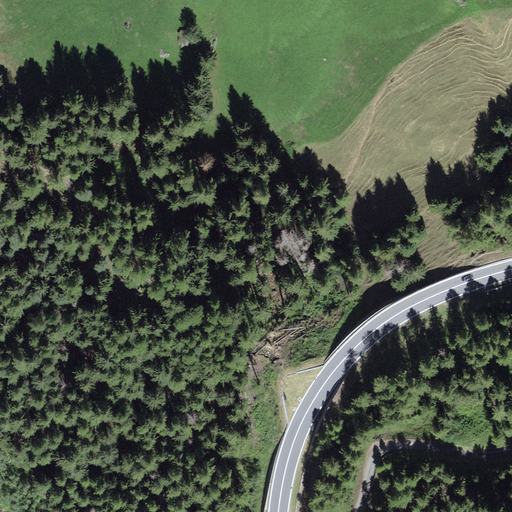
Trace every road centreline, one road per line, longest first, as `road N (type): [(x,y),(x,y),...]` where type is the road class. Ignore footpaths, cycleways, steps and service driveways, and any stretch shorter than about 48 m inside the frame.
road 1 (primary): [(511,269),(404,310),(348,354),(296,435),(278,511)]
road 2 (track): [(357,511),(380,447),(511,447)]
